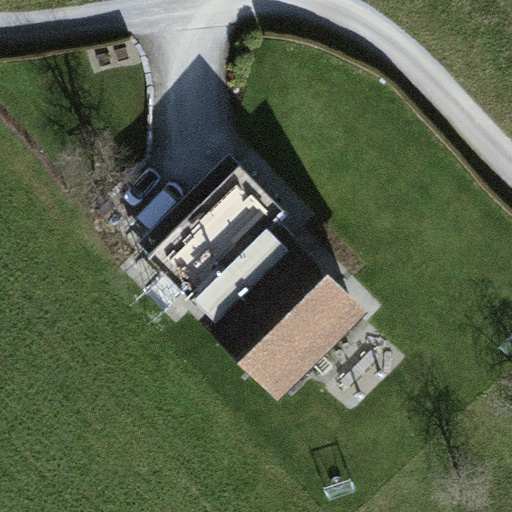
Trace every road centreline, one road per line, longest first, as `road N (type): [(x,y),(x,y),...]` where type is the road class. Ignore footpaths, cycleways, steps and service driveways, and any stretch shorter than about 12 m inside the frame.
road 1 (residential): [(511,163),(361,20),(290,0)]
road 2 (residential): [(244,0),(181,13),(197,139)]
road 3 (track): [(0,33),(181,13)]
